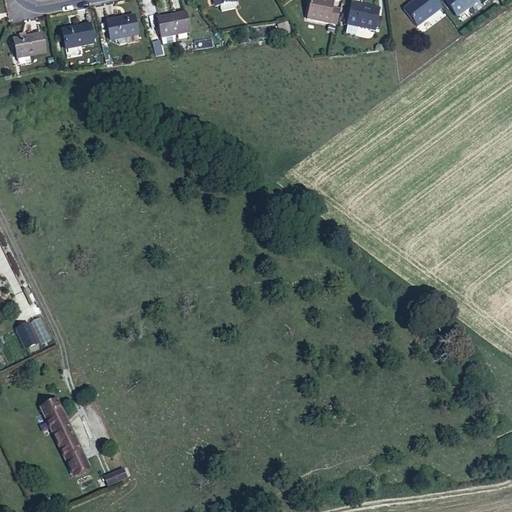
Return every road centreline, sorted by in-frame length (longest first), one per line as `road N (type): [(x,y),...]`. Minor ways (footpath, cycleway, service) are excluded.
road 1 (track): [(511,367),(176,121),(96,86),(37,80),(0,92)]
road 2 (track): [(511,481),(332,511)]
